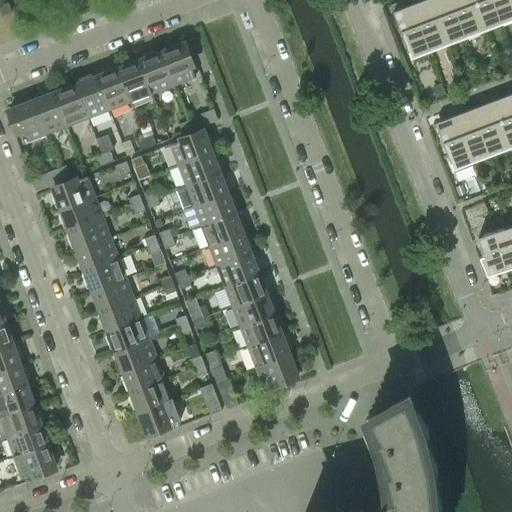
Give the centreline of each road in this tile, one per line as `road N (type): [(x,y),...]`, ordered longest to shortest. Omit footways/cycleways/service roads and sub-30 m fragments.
road 1 (residential): [(253,0),(391,362)]
road 2 (residential): [(478,327),(352,0)]
road 3 (residential): [(108,477),(0,176)]
road 4 (residential): [(108,477),(391,362)]
road 5 (residential): [(0,68),(191,0)]
